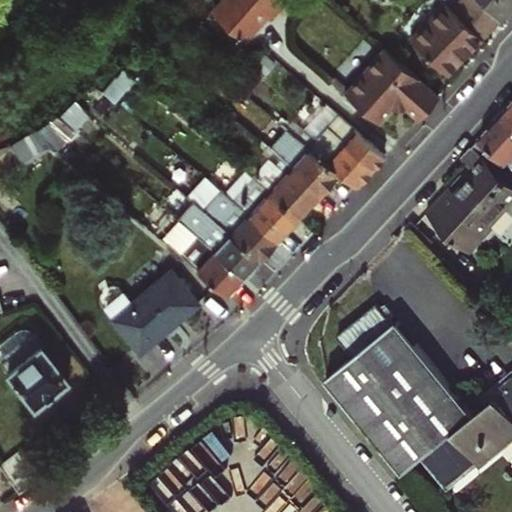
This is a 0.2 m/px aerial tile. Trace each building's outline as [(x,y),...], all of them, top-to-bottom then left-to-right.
[(271,12),(280,0),(221,0),(207,16),(237,43),(267,8),(271,12)] [(446,73),(453,65),(474,42),(499,16),(482,0),(471,0),(457,15),(452,10),(443,1),(410,39),(446,73)] [(461,0),(452,10),(457,15),(471,0),(461,0)] [(511,0),(482,0),(499,16),(511,1),(511,0)] [(402,106),(416,118),(437,95),(382,46),(344,91),(377,120),(389,107),(402,106)] [(511,103),(502,115),(511,124),(511,103)] [(298,137),(337,169),(355,183),(383,154),(335,112),(316,135),(307,127),(298,137)] [(511,124),(502,115),(472,147),(511,183),(511,124)] [(56,117),(16,140),(27,158),(67,134),(56,117)] [(296,153),(288,162),(319,189),(337,169),(298,137),(279,121),(271,131),(296,153)] [(249,171),(298,213),(319,189),(288,162),(270,147),(249,171)] [(456,192),(490,224),(511,200),(511,183),(472,147),(462,158),(476,171),(456,192)] [(222,192),(245,211),(276,238),(298,213),(249,171),(248,170),(245,167),(222,192)] [(456,192),(449,186),(426,211),(471,252),(493,227),(490,224),(456,192)] [(222,223),(229,229),(259,257),(276,238),(245,211),(222,192),(218,189),(202,207),(222,223)] [(167,233),(190,252),(198,242),(176,222),(167,233)] [(213,247),(243,275),(259,257),(229,229),(213,247)] [(227,293),(243,275),(213,247),(196,267),(227,293)] [(171,268),(112,315),(139,349),(197,300),(171,268)] [(353,349),(325,372),(404,468),(424,452),(447,479),(479,453),(482,457),(511,434),(511,369),(500,380),(505,385),(476,407),(398,313),(392,317),(376,298),(338,330),(353,349)] [(0,363),(32,403),(67,375),(32,332),(26,336),(19,335),(3,349),(3,355),(0,356),(0,363)] [(19,448),(0,462),(0,467),(17,490),(39,473),(19,448)]
